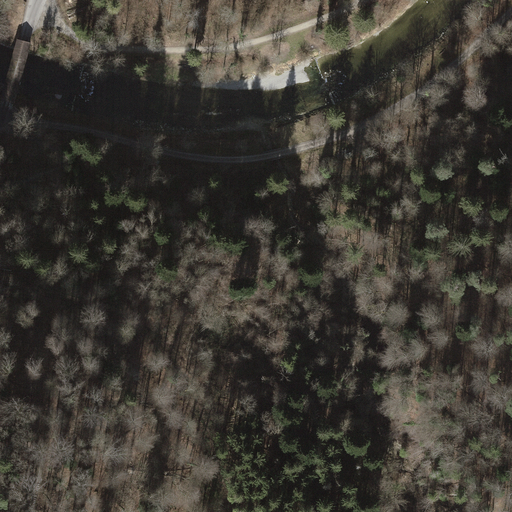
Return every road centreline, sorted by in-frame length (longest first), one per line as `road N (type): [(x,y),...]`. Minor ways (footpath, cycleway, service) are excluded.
road 1 (track): [(2,112),(161,150),(265,157),(331,139),(406,102),(511,12)]
road 2 (track): [(0,279),(139,318),(163,336),(187,377),(233,511)]
road 3 (track): [(363,0),(294,30),(197,50),(97,45),(35,3)]
road 4 (tertiary): [(0,114),(37,0)]
